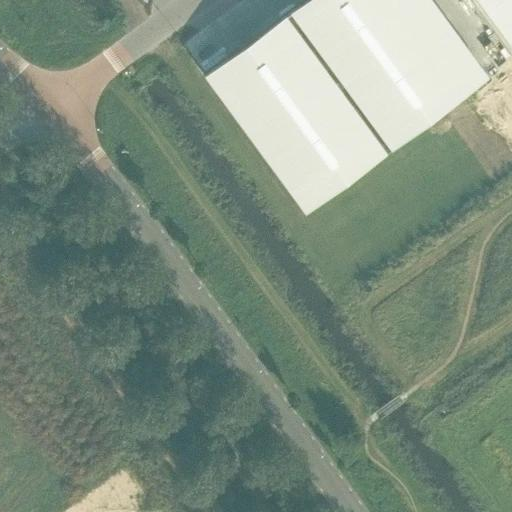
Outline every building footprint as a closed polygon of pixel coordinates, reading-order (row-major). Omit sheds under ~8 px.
[(408,0),(304,0),(205,73),(305,209),(472,86),(408,0)] [(511,0),(478,0),(511,45),(511,0)] [(0,429),(25,410),(10,390),(19,383),(10,372),(0,379),(0,429)] [(94,431),(76,444),(101,477),(102,477),(101,476),(118,463),(94,431)] [(76,444),(59,457),(84,490),(101,477),(76,444)] [(59,457),(42,470),(66,502),(82,490),(83,491),(84,490),(59,457)] [(42,470),(23,484),(44,511),(52,511),(66,502),(42,470)]
